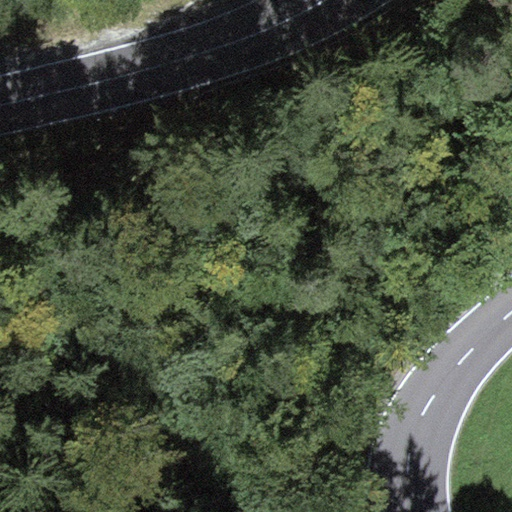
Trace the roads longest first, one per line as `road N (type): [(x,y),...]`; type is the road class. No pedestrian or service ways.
road 1 (secondary): [(328,0),(215,49),(0,104)]
road 2 (secondary): [(409,511),(405,475),(418,423),(472,349),(511,313)]
